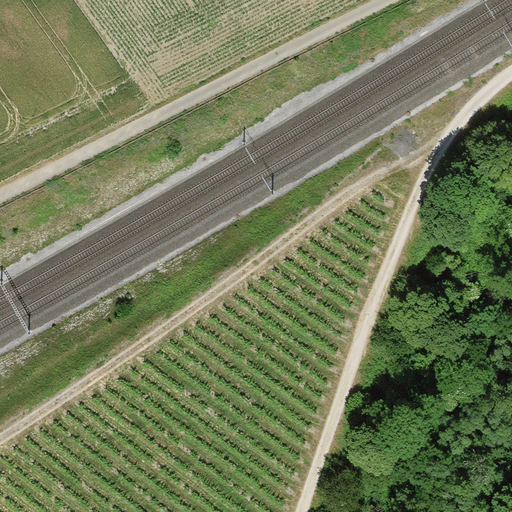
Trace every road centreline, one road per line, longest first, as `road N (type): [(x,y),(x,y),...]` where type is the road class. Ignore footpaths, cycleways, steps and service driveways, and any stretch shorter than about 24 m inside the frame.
road 1 (track): [(0,438),(351,191),(441,147)]
road 2 (track): [(511,73),(476,103),(424,171),(304,511)]
road 3 (track): [(0,188),(384,0)]
